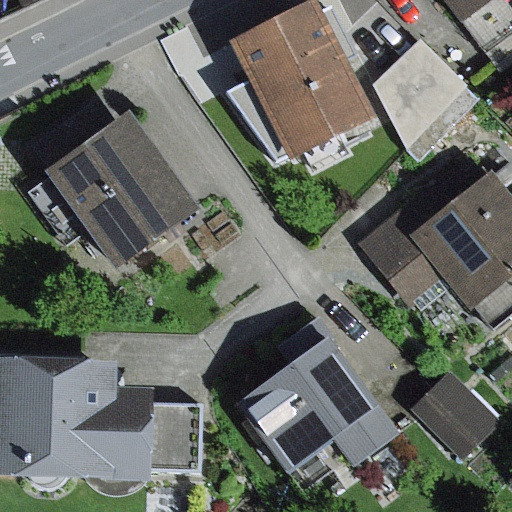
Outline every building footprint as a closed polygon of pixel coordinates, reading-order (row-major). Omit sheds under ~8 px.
[(511,0),(441,0),(458,25),(495,0),(506,0),(511,7),(511,0)] [(308,6),(223,47),(282,168),(366,127),(308,6)] [(474,103),(418,44),(395,66),(372,88),(402,152),(417,163),(474,103)] [(130,119),(45,174),(108,273),(194,218),(130,119)] [(511,213),(487,184),(409,241),(441,279),(470,315),(511,280),(511,213)] [(409,241),(393,222),(358,251),(405,308),(441,279),(409,241)] [(326,341),(233,405),(287,483),(380,418),(326,341)] [(116,364),(0,358),(0,479),(146,486),(148,475),(149,412),(150,398),(115,396),(116,364)] [(429,395),(409,415),(459,464),(496,428),(446,378),(429,395)] [(173,412),(149,412),(148,475),(196,476),(197,413),(173,412)]
